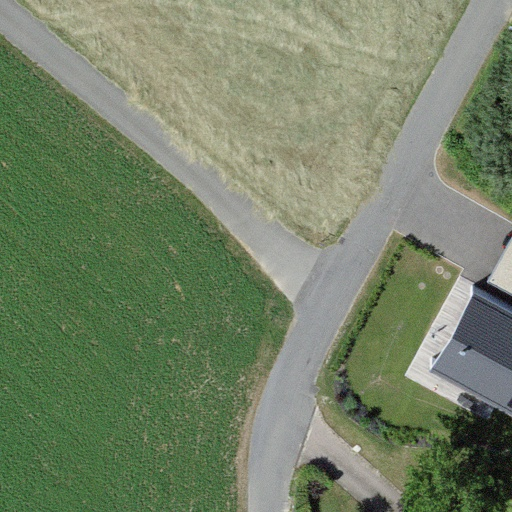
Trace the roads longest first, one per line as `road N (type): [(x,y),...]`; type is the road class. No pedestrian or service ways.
road 1 (residential): [(0,11),(335,291)]
road 2 (residential): [(335,291),(497,0)]
road 3 (residential): [(269,511),(275,429),(335,291)]
